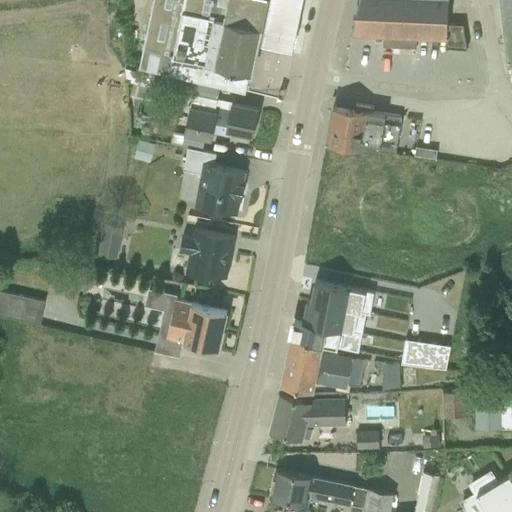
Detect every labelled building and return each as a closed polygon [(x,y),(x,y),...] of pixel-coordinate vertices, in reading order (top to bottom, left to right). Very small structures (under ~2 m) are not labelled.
[(152,0),(139,67),(157,71),(160,72),(220,86),(245,92),(249,72),(251,72),(265,0),(152,0)] [(302,0),(269,0),(261,44),(292,50),(302,0)] [(448,0),(358,0),(352,34),(383,36),(416,38),(445,39),(445,47),(466,49),(462,24),(447,23),(448,0)] [(511,0),(500,0),(507,63),(510,63),(511,79),(511,78),(511,0)] [(416,38),(383,36),(382,46),(416,48),(416,38)] [(153,86),(157,71),(139,67),(137,71),(125,67),(127,80),(153,86)] [(211,140),(213,133),(228,136),(229,130),(253,135),(258,108),(230,102),(229,109),(215,106),(220,86),(160,72),(158,81),(192,89),(184,133),(173,131),(171,143),(187,147),(201,150),(204,138),(211,140)] [(333,105),(327,142),(388,152),(395,153),(401,116),(373,111),(373,106),(355,103),(355,104),(356,104),(355,108),(333,105)] [(152,142),(136,138),(132,156),(147,160),(152,142)] [(201,173),(195,204),(237,212),(240,195),(241,196),(244,184),(242,183),(245,171),(213,165),(216,153),(201,150),(187,147),(183,170),(201,173)] [(415,156),(435,157),(436,150),(416,147),(415,156)] [(104,223),(98,255),(116,258),(122,226),(104,223)] [(189,252),(185,272),(209,277),(209,273),(226,276),(234,236),(193,228),(192,236),(182,234),(179,250),(189,252)] [(309,297),(367,309),(371,290),(313,278),(309,297)] [(0,290),(0,315),(38,324),(43,301),(0,290)] [(163,310),(154,350),(179,356),(182,341),(203,345),(203,348),(215,350),(215,348),(218,348),(227,310),(176,299),(177,294),(160,291),(156,308),(163,310)] [(305,317),(361,328),(363,329),(367,309),(309,297),(305,317)] [(291,336),(324,343),(336,345),(340,329),(294,319),(291,336)] [(349,368),(363,371),(365,360),(352,357),(352,356),(322,350),(324,343),(291,336),(286,359),(349,372),(349,368)] [(286,359),(282,382),(314,389),(316,382),(336,386),(335,389),(348,393),(350,384),(360,386),(363,371),(349,368),(349,372),(286,359)] [(396,363),(382,364),(382,387),(397,387),(396,363)] [(385,401),(398,401),(397,392),(360,392),(360,406),(385,406),(385,401)] [(464,392),(443,392),(443,417),(465,416),(464,392)] [(309,402),(279,394),(278,396),(279,396),(271,428),(270,428),(270,429),(303,438),(307,426),(346,425),(345,398),(311,399),(309,402)] [(511,394),(475,395),(475,428),(511,428),(511,394)] [(356,431),(356,448),(379,448),(378,430),(356,431)] [(422,446),(439,446),(438,434),(422,434),(422,446)] [(362,507),(361,511),(389,511),(394,492),(275,468),(270,494),(308,502),(309,497),(350,505),(351,504),(362,507)] [(511,511),(511,477),(509,473),(498,480),(491,469),(467,483),(473,492),(459,500),(466,511),(511,511)] [(423,471),(413,511),(431,511),(439,474),(423,471)]
